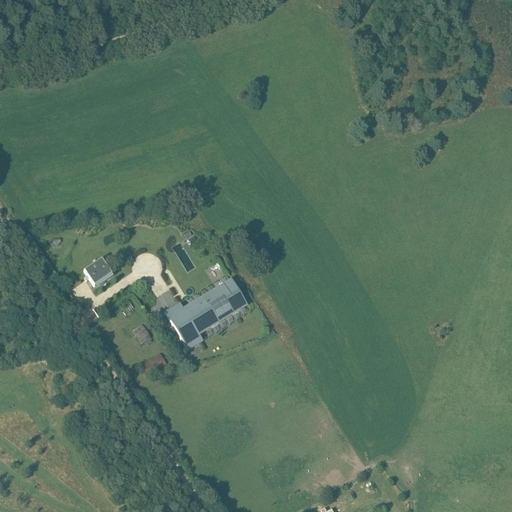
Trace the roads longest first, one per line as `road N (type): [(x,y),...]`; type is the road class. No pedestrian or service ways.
road 1 (track): [(208,511),(0,203)]
road 2 (track): [(0,73),(101,51),(227,0)]
